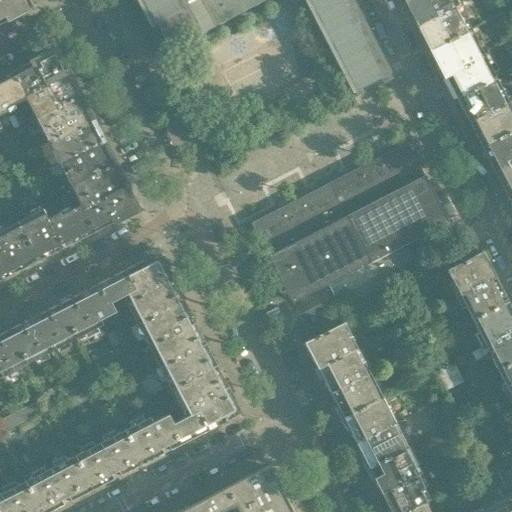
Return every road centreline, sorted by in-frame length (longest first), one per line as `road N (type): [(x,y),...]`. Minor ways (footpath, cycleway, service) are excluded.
road 1 (residential): [(511,260),(377,0)]
road 2 (residential): [(288,413),(98,511)]
road 3 (residential): [(174,207),(93,31),(78,18)]
road 4 (residential): [(174,207),(158,224),(0,304)]
road 5 (residential): [(214,263),(288,413)]
